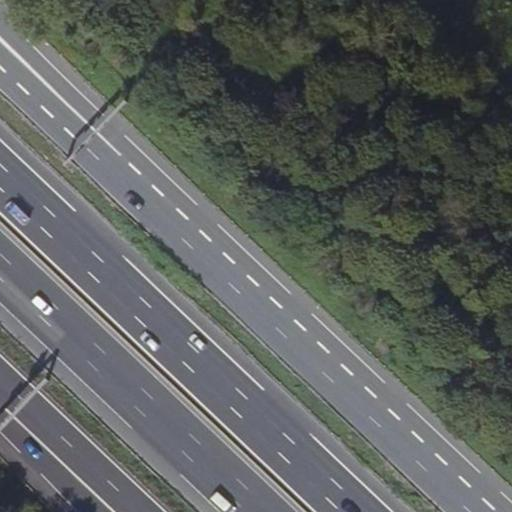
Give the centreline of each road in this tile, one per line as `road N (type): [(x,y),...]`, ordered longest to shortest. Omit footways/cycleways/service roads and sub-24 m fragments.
road 1 (motorway): [(345,511),(0,183)]
road 2 (motorway): [(476,511),(144,198)]
road 3 (motorway): [(0,258),(265,511)]
road 4 (motorway): [(144,198),(127,148),(0,15)]
road 5 (motorway): [(144,198),(0,62)]
road 6 (motorway): [(22,413),(133,511)]
road 7 (motorway): [(22,413),(95,511)]
